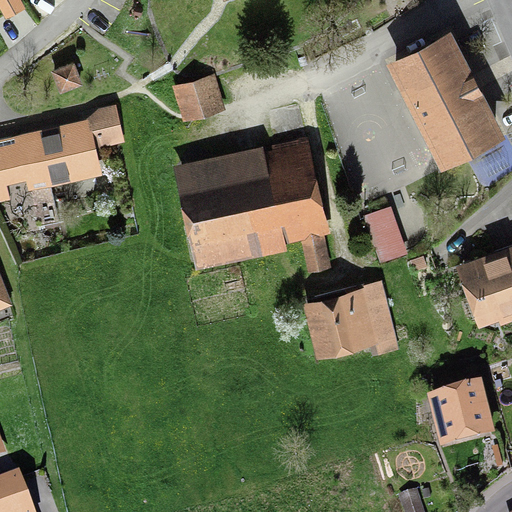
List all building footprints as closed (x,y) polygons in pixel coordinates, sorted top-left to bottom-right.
[(25,6),(22,0),(0,0),(0,7),(5,17),(25,6)] [(442,156),(497,129),(451,38),(396,66),(442,156)] [(52,69),(60,92),(83,84),(75,60),(52,69)] [(210,80),(182,88),(189,112),(217,104),(210,80)] [(125,141),(117,102),(99,106),(86,117),(0,136),(0,201),(10,199),(7,183),(26,179),(28,189),(103,173),(97,146),(125,141)] [(260,231),(318,219),(304,157),(246,170),(245,164),(182,178),(199,253),(262,239),(260,231)] [(391,204),(364,214),(381,262),(408,252),(391,204)] [(325,233),(302,238),(309,270),(332,265),(325,233)] [(511,250),(511,251),(478,263),(464,268),(483,319),(500,313),(503,323),(511,320),(511,250)] [(428,266),(424,254),(410,259),(413,270),(428,266)] [(399,348),(382,278),(344,287),(345,290),(303,300),(317,357),(370,344),(372,354),(399,348)] [(496,435),(482,383),(427,397),(430,406),(418,409),(422,423),(433,420),(441,450),(496,435)] [(492,448),(497,467),(504,466),(499,446),(492,448)] [(35,511),(20,472),(0,479),(0,511),(35,511)] [(399,494),(404,511),(425,511),(418,489),(399,494)]
